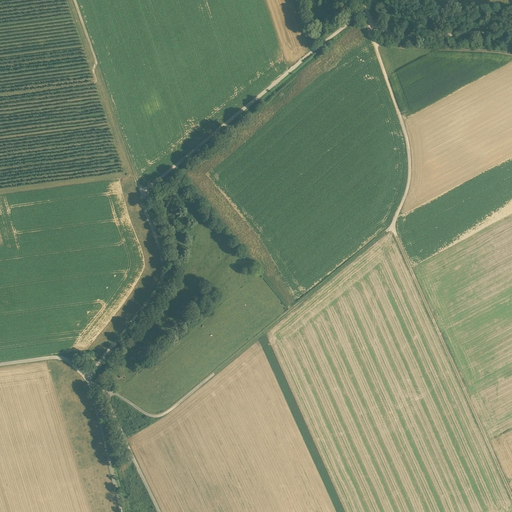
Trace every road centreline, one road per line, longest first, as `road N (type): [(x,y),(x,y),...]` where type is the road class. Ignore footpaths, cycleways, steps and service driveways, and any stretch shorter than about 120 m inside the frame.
road 1 (track): [(106,390),(154,418),(168,417),(396,229),(511,491)]
road 2 (track): [(146,199),(166,279),(92,383),(125,511)]
road 3 (track): [(353,0),(354,23),(146,199)]
road 4 (track): [(371,23),(413,158),(396,229)]
road 5 (track): [(77,0),(146,199)]
road 6 (track): [(511,35),(405,40),(371,23),(367,0)]
road 7 (track): [(378,50),(511,56)]
road 8 (track): [(106,390),(160,511)]
